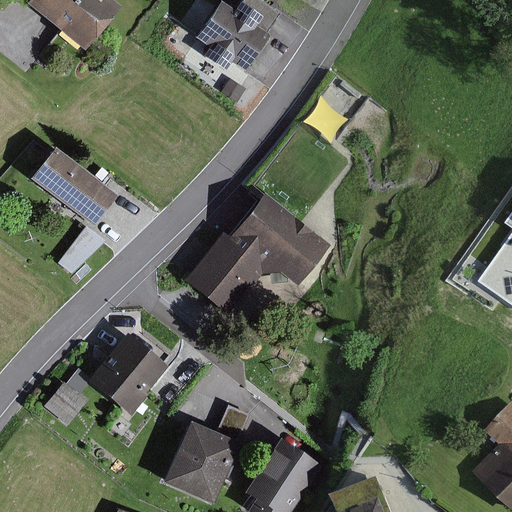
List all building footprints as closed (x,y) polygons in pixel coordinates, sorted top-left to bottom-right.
[(118,6),(109,0),(24,0),(23,3),(82,50),(118,6)] [(263,34),(278,13),(258,0),(240,0),(238,4),(235,2),(229,11),(216,2),(190,39),(205,49),(199,56),(221,71),(226,63),(241,73),(267,37),(263,34)] [(247,90),(229,78),(220,94),(237,105),(247,90)] [(89,227),(113,196),(49,148),(26,179),(89,227)] [(16,204),(16,191),(4,192),(4,204),(16,204)] [(325,245),(261,194),(226,238),(220,233),(181,282),(198,294),(226,317),(259,275),(277,272),(293,285),(325,245)] [(511,214),(505,224),(511,229),(511,233),(479,281),(511,304),(511,214)] [(104,240),(84,225),(55,263),(69,274),(104,240)] [(143,394),(164,367),(162,366),(170,357),(163,351),(155,361),(123,335),(85,382),(129,417),(146,396),(143,394)] [(73,392),(61,383),(42,406),(66,425),(85,402),(73,392)] [(511,402),(485,431),(500,445),(474,473),(511,507),(511,402)] [(249,449),(236,443),(248,415),(226,406),(213,435),(185,423),(160,484),(210,505),(222,478),(235,483),(249,449)] [(287,511),(318,467),(275,439),(240,493),(251,500),(244,511),(287,511)] [(390,511),(376,477),(331,495),(338,511),(337,511),(390,511)]
